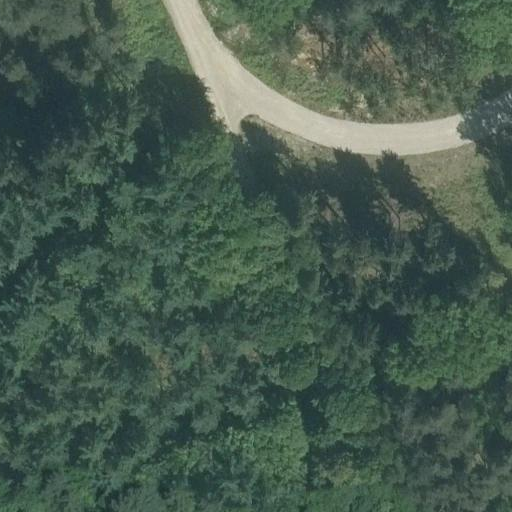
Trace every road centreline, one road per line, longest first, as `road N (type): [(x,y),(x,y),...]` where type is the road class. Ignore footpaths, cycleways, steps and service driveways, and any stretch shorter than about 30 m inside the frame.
road 1 (track): [(180,0),(394,511)]
road 2 (track): [(209,68),(283,110),(390,121),(511,93)]
